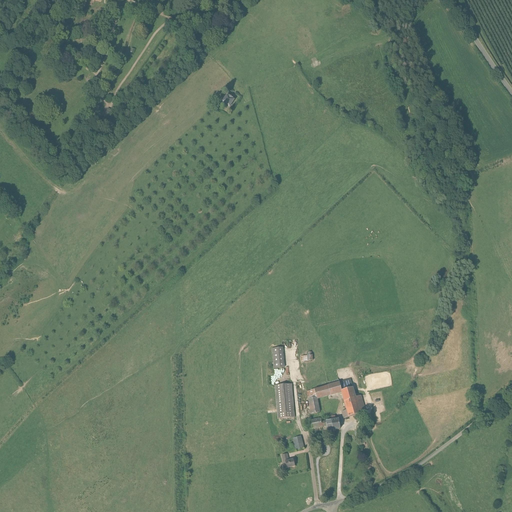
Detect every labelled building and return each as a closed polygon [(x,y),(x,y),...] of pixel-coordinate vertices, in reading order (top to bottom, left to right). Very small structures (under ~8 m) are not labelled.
[(224,104),(224,105),(227,107),(228,106),(230,107),(235,100),(227,94),(222,102),(224,104)] [(105,116),(104,119),(103,118),(100,125),(105,127),(109,121),(107,120),(109,118),(113,111),(108,108),(104,116),(105,116)] [(283,348),(281,348),(272,349),(274,369),(285,368),(283,348)] [(312,352),(308,352),(308,355),(301,356),(301,362),(308,361),(313,360),(319,360),(318,354),(313,355),(312,352)] [(360,414),(359,412),(365,410),(361,396),(356,397),(353,388),(351,380),(339,382),(314,389),(314,390),(307,392),(308,396),(308,399),(311,414),(321,413),(318,399),(341,393),(347,412),(342,413),(343,418),(343,419),(344,419),(344,418),(360,414)] [(295,418),(292,384),(275,386),(277,419),(295,418)] [(329,417),(330,421),(331,420),(332,425),(334,426),(335,430),(340,429),(338,419),(334,420),(334,416),(329,417)] [(306,420),(306,425),(307,430),(322,427),(321,422),(321,419),(311,420),(311,419),(306,420)] [(321,422),(322,427),(327,426),(327,431),(335,430),(334,426),(332,425),(331,420),(330,421),(321,422)] [(301,436),(293,439),(296,450),(304,449),(301,436)] [(281,455),(285,469),(295,466),(293,459),(289,460),(288,454),(281,455)]
